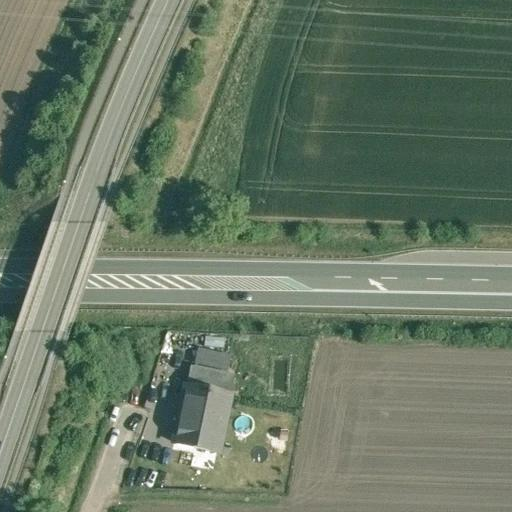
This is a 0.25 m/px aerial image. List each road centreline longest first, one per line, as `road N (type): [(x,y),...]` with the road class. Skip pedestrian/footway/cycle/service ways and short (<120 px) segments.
road 1 (trunk): [(0,285),(511,293)]
road 2 (tertiary): [(169,0),(128,87),(0,454)]
